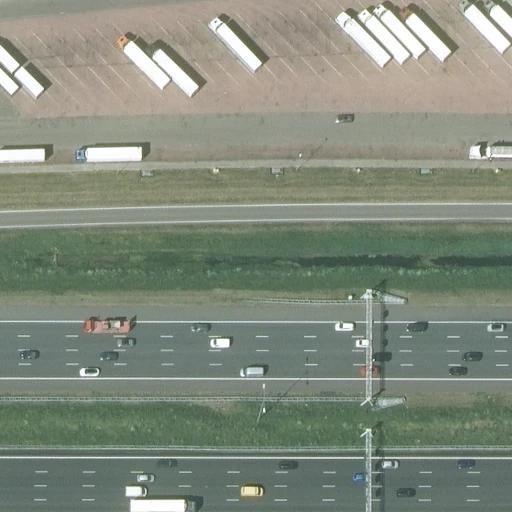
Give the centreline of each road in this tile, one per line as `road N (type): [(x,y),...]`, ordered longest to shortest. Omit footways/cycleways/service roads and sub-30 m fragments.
road 1 (motorway): [(511,354),(0,352)]
road 2 (motorway): [(0,486),(511,487)]
